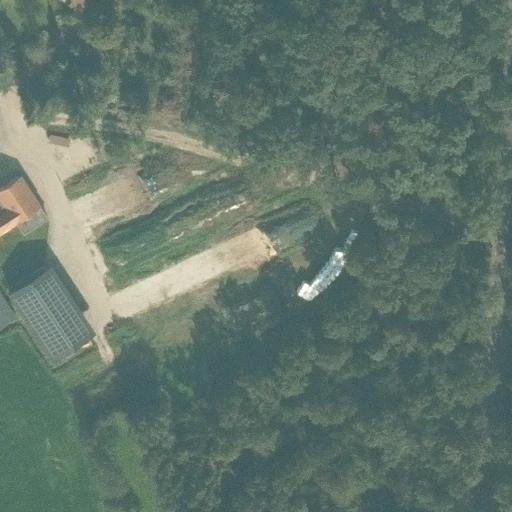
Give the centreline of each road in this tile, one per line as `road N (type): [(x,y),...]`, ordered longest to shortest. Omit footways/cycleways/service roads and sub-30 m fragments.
road 1 (track): [(9,114),(511,233)]
road 2 (unclassified): [(483,511),(511,125)]
